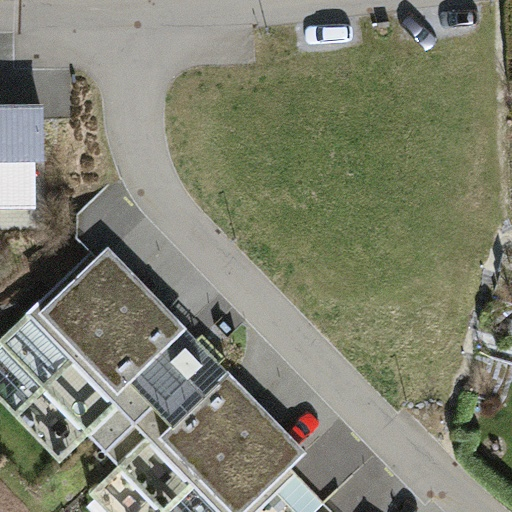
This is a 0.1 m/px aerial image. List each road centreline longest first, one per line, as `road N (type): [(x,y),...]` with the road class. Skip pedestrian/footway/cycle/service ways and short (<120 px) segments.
road 1 (residential): [(473,511),(172,213),(139,143),(131,25)]
road 2 (residential): [(131,25),(354,0)]
road 3 (unclassified): [(0,29),(131,25)]
